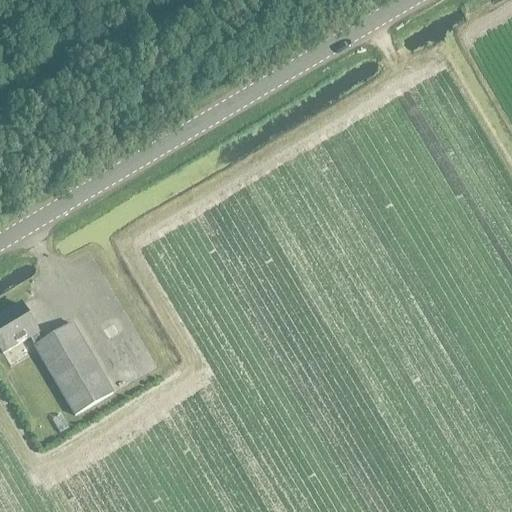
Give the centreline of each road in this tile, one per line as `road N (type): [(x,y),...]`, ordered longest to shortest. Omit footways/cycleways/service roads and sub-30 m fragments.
road 1 (secondary): [(0,241),(407,0)]
road 2 (track): [(0,107),(188,0)]
